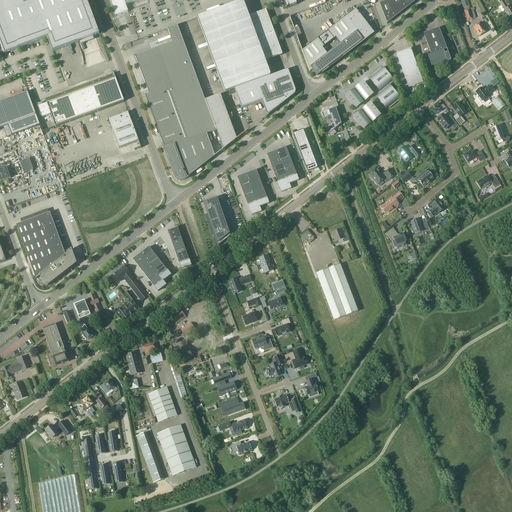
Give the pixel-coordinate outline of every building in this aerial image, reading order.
[(94,36),(100,34),(86,0),(0,0),(0,45),(3,54),(47,38),(53,52),(79,42),(79,43),(80,42),(93,37),(94,37),(94,36)] [(109,0),(116,16),(121,14),(128,12),(126,5),(139,0),(109,0)] [(295,0),(283,0),(287,9),(297,5),(295,0)] [(387,24),(397,16),(391,0),(389,0),(380,4),(387,24)] [(391,0),(397,16),(407,8),(403,0),(391,0)] [(403,0),(407,8),(417,1),(416,0),(403,0)] [(465,10),(470,9),(469,6),(467,0),(461,0),(464,8),(464,7),(465,10)] [(505,0),(498,0),(506,13),(507,12),(509,16),(511,14),(511,8),(511,9),(510,6),(508,8),(507,5),(508,4),(505,0)] [(198,18),(198,19),(224,92),(225,92),(225,93),(226,93),(229,92),(235,89),(270,77),(270,76),(271,76),(271,75),(263,53),(273,49),(279,47),(282,55),(283,55),(266,10),(269,18),(259,22),(252,24),(245,6),(244,2),(243,2),(243,1),(242,1),(198,18)] [(310,72),(312,70),(317,76),(321,73),(322,74),(334,64),(369,38),(374,33),(370,28),(356,9),(328,31),(302,51),(310,72)] [(470,9),(465,10),(468,21),(473,20),(473,19),(476,18),(473,10),(470,11),(470,9)] [(474,28),(479,36),(487,31),(482,22),(474,28)] [(145,95),(163,143),(174,174),(175,176),(176,178),(178,180),(181,181),(183,180),(185,179),(185,180),(187,178),(215,156),(207,134),(216,131),(205,100),(178,25),(168,29),(173,43),(135,56),(149,94),(145,95)] [(431,55),(428,56),(432,66),(447,61),(451,60),(451,59),(440,29),(424,34),(431,55)] [(407,82),(409,87),(423,82),(421,77),(411,50),(408,51),(399,54),(397,55),(407,82)] [(381,68),(372,76),(371,75),(371,76),(376,82),(373,84),(375,86),(378,84),(382,90),(378,93),(383,100),(380,102),(382,104),(384,102),(389,108),(390,108),(399,100),(399,101),(399,100),(397,97),(398,97),(396,94),(395,95),(388,86),(393,82),(390,79),(391,79),(389,76),(389,77),(381,68)] [(114,73),(45,99),(56,127),(124,102),(114,73)] [(294,96),(293,95),(294,90),(296,90),(292,79),(283,82),(279,73),(270,77),(235,89),(236,93),(242,108),(262,101),(267,114),(267,115),(268,115),(262,120),(277,109),(279,107),(294,96)] [(499,83),(496,78),(490,83),(493,87),(499,83)] [(357,108),(359,106),(357,104),(368,94),(370,97),(372,95),(370,93),(362,83),(347,95),(355,105),(357,108)] [(488,87),(484,91),(482,88),(481,88),(480,88),(477,90),(478,91),(476,92),(479,97),(478,98),(480,101),(482,100),(482,101),(483,100),(485,103),(489,100),(487,97),(488,97),(488,96),(492,92),(488,87)] [(0,128),(8,126),(12,136),(40,125),(36,115),(28,92),(0,101),(0,128)] [(221,95),(205,100),(216,131),(223,150),(237,139),(231,122),(233,121),(232,113),(228,115),(221,95)] [(465,122),(461,117),(466,112),(459,103),(453,108),(458,114),(454,117),(460,126),(465,122)] [(370,104),(354,117),(362,126),(364,129),(366,127),(364,125),(376,115),(378,118),(379,116),(377,114),(378,114),(370,104)] [(322,113),(324,118),(331,115),(334,123),(327,128),(329,133),(341,124),(336,108),(322,113)] [(138,141),(141,147),(135,150),(141,148),(128,112),(108,119),(119,148),(138,141)] [(447,118),(444,114),(438,119),(445,129),(452,124),(452,125),(456,123),(450,115),(447,118)] [(492,128),(497,141),(502,139),(508,142),(510,138),(502,134),(499,126),(492,128)] [(295,139),(305,135),(304,131),(303,130),(297,133),(294,134),(293,134),(293,135),(294,134),(295,139)] [(307,140),(305,135),(295,139),(297,143),(307,140)] [(299,148),(309,144),(307,140),(297,143),(299,148)] [(309,144),(299,148),(301,153),(310,149),(309,144)] [(413,145),(409,148),(410,150),(409,151),(405,146),(403,148),(403,147),(402,147),(399,149),(399,150),(399,151),(398,152),(406,162),(413,157),(411,154),(413,153),(417,159),(421,156),(413,145)] [(280,150),(277,151),(279,156),(288,152),(286,148),(287,147),(286,147),(280,150)] [(310,149),(301,153),(302,157),(312,154),(310,149)] [(468,153),(463,155),(468,163),(478,157),(481,161),(485,159),(481,152),(476,154),(474,150),(469,154),(468,153)] [(267,154),(267,155),(269,159),(279,156),(277,151),(274,152),(267,154)] [(288,152),(279,156),(280,160),(290,157),(288,152)] [(314,158),(312,154),(302,157),(304,162),(314,158)] [(279,156),(269,159),(271,164),(280,160),(279,156)] [(290,157),(280,160),(282,165),(292,162),(290,157)] [(29,158),(20,162),(24,173),(33,170),(29,158)] [(304,162),(306,167),(316,163),(314,158),(304,162)] [(280,160),(271,164),(273,169),(282,165),(280,160)] [(292,162),(282,165),(284,170),(293,166),(292,162)] [(308,172),(318,168),(317,167),(316,163),(306,167),(306,168),(308,172)] [(282,165),(273,169),(274,173),(284,170),(282,165)] [(293,166),(284,170),(286,175),(295,171),(293,166)] [(0,179),(0,181),(0,180),(0,181),(0,182),(11,178),(10,177),(9,175),(9,174),(8,174),(8,172),(7,170),(6,168),(7,168),(7,167),(0,169),(0,179)] [(384,174),(383,176),(377,168),(369,175),(370,176),(370,177),(372,180),(374,180),(378,185),(378,184),(380,186),(384,183),(382,181),(384,180),(386,182),(389,180),(395,175),(390,169),(384,174)] [(247,174),(249,179),(259,175),(257,170),(256,170),(250,173),(250,172),(247,174)] [(284,170),(274,173),(276,178),(286,175),(284,170)] [(295,171),(286,175),(287,179),(297,175),(295,171)] [(419,181),(423,187),(427,184),(431,181),(430,181),(434,178),(428,171),(422,176),(421,174),(414,179),(417,183),(419,181)] [(404,183),(411,177),(408,172),(400,179),(404,183)] [(238,178),(239,182),(249,179),(247,174),(244,175),(238,177),(237,177),(237,178),(238,178)] [(260,180),(259,175),(249,179),(251,183),(260,180)] [(286,175),(276,178),(278,183),(287,179),(286,175)] [(297,175),(287,179),(289,184),(290,184),(293,183),(299,180),(297,176),(297,175)] [(477,182),(481,190),(485,187),(486,188),(490,185),(490,184),(491,183),(494,188),(500,184),(494,175),(489,178),(487,176),(477,182)] [(251,183),(249,179),(239,182),(241,187),(251,183)] [(287,179),(278,183),(280,187),(289,184),(287,179)] [(252,188),(262,184),(260,180),(251,183),(252,188)] [(397,181),(392,185),(395,189),(400,185),(397,181)] [(251,183),(241,187),(243,192),(252,188),(251,183)] [(252,188),(254,193),(264,189),(262,184),(252,188)] [(289,184),(280,187),(281,192),(282,192),(285,191),(291,189),(290,184),(289,184)] [(243,192),(245,196),(254,193),(252,188),(243,192)] [(266,194),(264,189),(254,193),(256,197),(266,194)] [(381,206),(386,213),(398,204),(397,203),(403,198),(399,193),(400,192),(399,192),(381,206)] [(245,196),(246,201),(256,197),(254,193),(245,196)] [(267,198),(266,194),(256,197),(258,202),(268,198),(267,198)] [(258,202),(256,197),(246,201),(248,205),(248,206),(258,202)] [(231,236),(218,198),(203,203),(218,246),(231,236)] [(268,198),(258,202),(259,207),(260,207),(263,206),(269,203),(267,199),(268,199),(268,198)] [(432,209),(430,211),(434,216),(438,213),(445,208),(443,206),(444,205),(441,202),(440,203),(438,200),(431,205),(434,208),(433,210),(432,209)] [(250,210),(259,207),(258,202),(248,206),(250,210)] [(260,207),(259,207),(250,210),(252,215),(255,214),(262,212),(260,207)] [(16,225),(36,279),(40,276),(43,280),(39,283),(38,284),(41,285),(48,286),(73,267),(77,263),(77,262),(72,249),(67,253),(67,254),(66,255),(50,213),(16,225)] [(421,225),(419,219),(411,222),(416,233),(417,235),(424,233),(423,231),(423,230),(429,228),(427,223),(421,225)] [(170,230),(168,231),(170,236),(179,232),(178,227),(176,228),(175,228),(176,228),(170,230),(169,230),(170,230)] [(397,246),(398,248),(406,245),(405,241),(406,241),(403,234),(399,235),(393,228),(387,234),(393,242),(395,247),(397,246)] [(333,232),(332,232),(336,241),(334,242),(335,245),(339,243),(338,241),(343,239),(345,239),(346,242),(349,241),(346,233),(343,234),(341,229),(341,230),(333,233),(333,232)] [(301,236),(304,240),(306,243),(313,237),(308,230),(301,236)] [(179,232),(170,236),(171,241),(181,237),(179,232)] [(181,237),(171,241),(173,245),(183,242),(181,237)] [(183,242),(173,245),(175,250),(185,246),(183,242)] [(185,246),(175,250),(176,255),(186,251),(185,246)] [(142,252),(141,253),(144,257),(152,251),(149,247),(148,248),(147,248),(143,252),(142,252)] [(152,251),(144,257),(147,261),(156,255),(152,251)] [(186,251),(176,255),(178,259),(188,256),(186,251)] [(135,258),(133,259),(136,264),(144,257),(141,253),(140,254),(139,254),(140,254),(135,258),(134,258),(135,258)] [(156,255),(147,261),(151,265),(159,259),(156,255)] [(259,258),(261,264),(260,265),(262,268),(263,268),(265,274),(265,273),(273,270),(273,271),(274,271),(271,264),(271,265),(270,265),(269,262),(270,261),(270,262),(270,261),(268,255),(268,256),(260,259),(259,258)] [(188,256),(178,259),(180,264),(179,264),(190,260),(189,260),(188,256)] [(144,257),(136,264),(139,268),(147,261),(144,257)] [(159,259),(151,265),(154,269),(162,263),(159,259)] [(190,260),(179,264),(180,264),(181,269),(191,266),(190,261),(190,260)] [(147,261),(139,268),(142,271),(151,265),(147,261)] [(162,263),(154,269),(157,273),(165,267),(162,263)] [(151,265),(142,271),(145,275),(154,269),(151,265)] [(317,274),(334,321),(358,312),(340,265),(317,274)] [(130,274),(131,274),(124,266),(115,273),(121,281),(125,278),(142,300),(141,301),(142,301),(148,296),(130,274)] [(165,267),(157,273),(160,277),(168,271),(168,270),(168,271),(165,267)] [(154,269),(145,275),(149,279),(157,273),(154,269)] [(168,271),(160,277),(163,281),(171,275),(168,271)] [(157,273),(149,279),(152,283),(160,277),(157,273)] [(239,279),(237,280),(237,279),(230,282),(234,294),(241,291),(238,282),(240,282),(243,281),(244,284),(249,282),(247,276),(239,279)] [(160,277),(152,283),(155,287),(154,287),(154,288),(163,281),(160,277)] [(163,281),(154,288),(155,288),(158,291),(166,285),(163,281)] [(93,291),(92,291),(89,283),(83,285),(87,294),(86,294),(96,318),(103,315),(93,291)] [(117,311),(125,321),(140,309),(133,300),(135,299),(128,291),(125,294),(131,302),(122,308),(117,311)] [(259,298),(247,302),(249,307),(256,304),(257,307),(261,305),(259,298)] [(280,308),(285,306),(283,300),(281,301),(280,298),(268,302),(271,310),(279,307),(280,308)] [(75,308),(80,320),(91,315),(85,300),(79,303),(80,303),(74,306),(75,308)] [(180,309),(177,311),(165,320),(170,328),(174,324),(175,325),(178,323),(186,317),(180,309)] [(69,311),(64,313),(68,325),(74,323),(69,311)] [(254,312),(243,317),(246,325),(257,320),(254,312)] [(287,325),(291,323),(289,318),(281,321),(283,326),(276,329),(279,336),(290,332),(287,325)] [(191,323),(190,324),(181,330),(185,336),(195,329),(191,323)] [(65,349),(56,325),(43,330),(43,329),(51,353),(52,353),(53,357),(56,366),(69,362),(66,352),(65,352),(64,349),(65,349)] [(86,326),(80,330),(82,333),(83,333),(88,340),(90,338),(91,338),(92,337),(92,336),(93,335),(86,326)] [(252,341),(253,342),(252,342),(254,347),(255,346),(255,348),(262,346),(264,351),(273,348),(271,341),(266,342),(264,336),(252,341)] [(142,344),(145,352),(145,354),(152,352),(159,350),(156,340),(142,344)] [(292,361),(295,369),(299,367),(300,370),(304,368),(304,366),(307,365),(304,357),(303,357),(300,349),(293,352),(296,359),(292,361)] [(137,352),(136,352),(126,355),(131,375),(143,372),(137,352)] [(152,364),(163,361),(161,353),(150,355),(152,364)] [(7,378),(11,376),(10,373),(20,369),(21,371),(30,368),(25,356),(17,359),(18,363),(8,367),(7,367),(1,369),(2,373),(3,373),(5,372),(8,377),(7,378)] [(272,368),(268,369),(270,376),(274,374),(275,377),(281,374),(280,370),(279,367),(278,365),(283,364),(280,356),(272,358),(274,364),(271,365),(272,368)] [(202,362),(200,357),(185,362),(187,368),(188,369),(192,368),(192,366),(202,362)] [(170,365),(176,383),(176,384),(181,398),(187,396),(183,382),(182,382),(176,363),(170,365)] [(230,373),(213,379),(213,380),(213,379),(215,384),(214,384),(214,385),(232,378),(231,378),(230,373)] [(305,388),(308,395),(319,391),(316,383),(314,384),(312,379),(306,381),(308,386),(305,388)] [(100,387),(103,390),(106,394),(112,389),(115,393),(118,390),(113,384),(112,384),(109,380),(101,387),(100,386),(100,387)] [(129,381),(131,389),(139,388),(137,380),(129,381)] [(11,385),(13,390),(17,401),(26,397),(21,381),(11,385)] [(220,396),(237,390),(237,389),(237,390),(234,382),(217,388),(218,388),(220,396)] [(178,416),(168,387),(149,394),(159,423),(178,416)] [(285,405),(289,403),(290,406),(293,404),(297,414),(300,412),(296,399),(292,401),(291,397),(288,398),(287,396),(282,398),(281,397),(278,398),(278,399),(274,400),(275,401),(274,402),(275,405),(276,404),(277,408),(280,407),(281,409),(286,407),(285,405)] [(83,402),(88,408),(92,413),(94,411),(90,406),(93,404),(94,405),(91,401),(88,397),(83,401),(83,402)] [(96,401),(97,403),(102,409),(105,406),(107,408),(108,407),(107,405),(101,397),(96,401)] [(236,401),(223,406),(226,416),(245,409),(243,403),(238,405),(236,401)] [(94,416),(92,413),(88,408),(83,402),(78,405),(81,409),(80,410),(82,413),(85,410),(88,413),(92,417),(94,416)] [(111,411),(115,416),(123,410),(119,405),(111,411)] [(73,425),(70,421),(68,418),(65,420),(71,427),(73,425)] [(220,431),(232,427),(235,433),(235,432),(237,436),(242,433),(241,430),(248,428),(245,420),(239,422),(237,423),(237,422),(237,423),(232,425),(231,421),(218,426),(220,431)] [(64,421),(58,425),(66,436),(72,431),(64,421)] [(57,431),(52,425),(49,428),(48,428),(47,429),(47,430),(46,430),(52,438),(58,433),(56,431),(57,431)] [(158,434),(173,476),(197,467),(181,425),(158,434)] [(119,451),(116,431),(115,431),(115,432),(108,433),(111,452),(118,451),(119,451)] [(146,432),(136,436),(154,483),(163,480),(146,432)] [(95,436),(98,454),(105,453),(106,453),(103,435),(95,436)] [(83,440),(82,441),(85,460),(86,465),(94,464),(93,458),(93,455),(90,439),(90,440),(83,441),(83,440)] [(232,446),(234,452),(238,451),(240,455),(244,453),(248,452),(252,450),(249,442),(241,445),(240,442),(232,445),(232,446)] [(113,464),(116,483),(124,482),(121,462),(120,463),(113,464)] [(100,466),(103,485),(110,484),(111,484),(108,464),(107,465),(100,466)] [(95,469),(87,470),(90,490),(90,489),(98,488),(98,489),(95,469)] [(79,511),(74,475),(36,483),(40,511),(79,511)]
